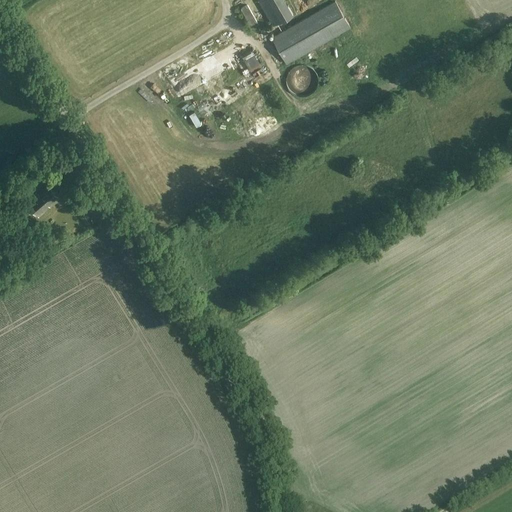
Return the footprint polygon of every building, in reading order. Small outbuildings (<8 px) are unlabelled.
[(258,0),(273,26),(293,14),(284,0),(258,0)] [(286,64),(350,27),(335,1),(272,38),(286,64)] [(288,90),(292,94),(298,97),(304,97),(309,95),(314,91),(317,86),(318,81),(316,76),(314,71),(310,68),(305,66),(300,66),(294,67),(290,70),(287,75),(286,80),(286,85),(288,90)] [(210,98),(200,103),(204,111),(214,106),(210,98)] [(27,204),(36,215),(38,217),(50,207),(48,205),(57,196),(50,188),(40,197),(38,194),(27,204)]
